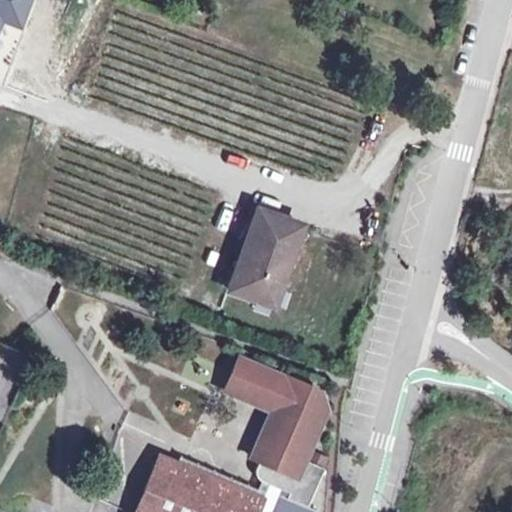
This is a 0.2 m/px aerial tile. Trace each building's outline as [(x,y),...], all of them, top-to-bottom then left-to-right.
[(298,226),(254,210),(225,290),(270,306),(298,226)] [(281,407),(317,422),(325,403),(319,380),(239,350),(226,383),(273,403),(281,407)] [(249,459),(257,462),(281,407),(273,403),(249,459)] [(175,465),(157,456),(133,511),(310,511),(311,510),(305,508),(321,471),(300,462),(317,422),(281,407),(257,462),(254,470),(253,473),(253,475),(254,477),(256,481),(266,486),(263,493),(260,500),(175,465)] [(179,458),(175,465),(260,500),(263,493),(179,458)]
